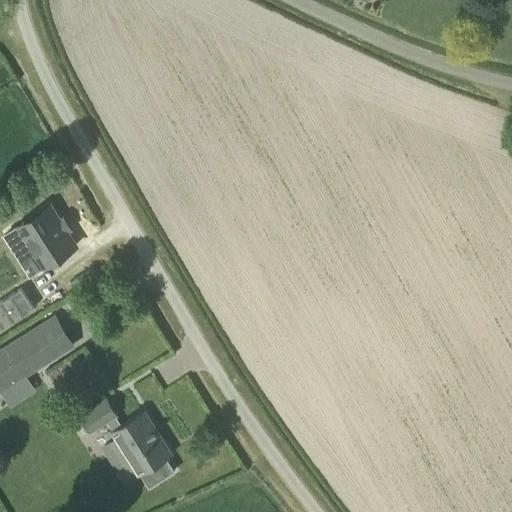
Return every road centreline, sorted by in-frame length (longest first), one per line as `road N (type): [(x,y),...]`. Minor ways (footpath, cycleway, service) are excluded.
road 1 (unclassified): [(317,511),(265,445),(87,144),(42,46),(32,0)]
road 2 (unclassified): [(511,78),(346,22),(306,0)]
